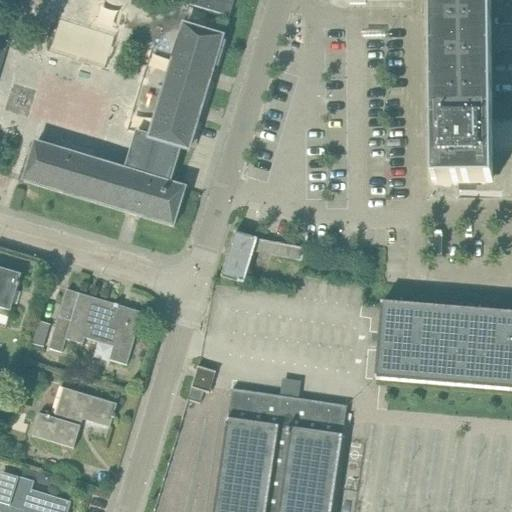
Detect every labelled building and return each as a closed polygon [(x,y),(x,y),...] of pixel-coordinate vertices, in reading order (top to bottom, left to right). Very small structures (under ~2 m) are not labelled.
[(183,0),(182,5),(228,19),(233,0),(183,0)] [(430,0),(433,186),(458,185),(458,203),(511,201),(511,154),(508,155),(508,132),(508,112),(497,112),(492,112),(489,0),(430,0)] [(2,18),(0,24),(0,51),(5,53),(14,21),(2,18)] [(136,132),(125,171),(35,144),(23,182),(174,228),(185,189),(170,184),(181,149),(188,151),(222,38),(184,26),(150,137),(136,132)] [(221,278),(243,285),(254,251),(302,260),(304,249),(257,240),(235,233),(221,278)] [(0,308),(10,312),(21,275),(0,269),(0,308)] [(66,291),(49,349),(62,353),(66,340),(83,345),(85,339),(90,340),(113,347),(109,361),(127,366),(142,313),(102,301),(66,291)] [(511,316),(382,306),(375,382),(511,392),(511,316)] [(31,343),(42,348),(50,325),(38,321),(31,343)] [(193,378),(190,388),(203,392),(209,394),(211,387),(215,373),(209,371),(198,367),(197,367),(195,372),(193,378)] [(190,388),(187,400),(188,400),(199,404),(203,392),(190,388)] [(39,415),(32,437),(40,439),(73,449),(82,420),(109,428),(117,405),(77,393),(62,389),(53,419),(47,417),(39,415)] [(213,511),(331,511),(344,421),(346,407),(298,400),(296,400),(282,398),(280,397),(231,390),(213,511)] [(40,472),(37,483),(53,488),(56,477),(40,472)] [(3,474),(0,482),(0,511),(66,511),(69,503),(30,492),(32,483),(3,474)]
